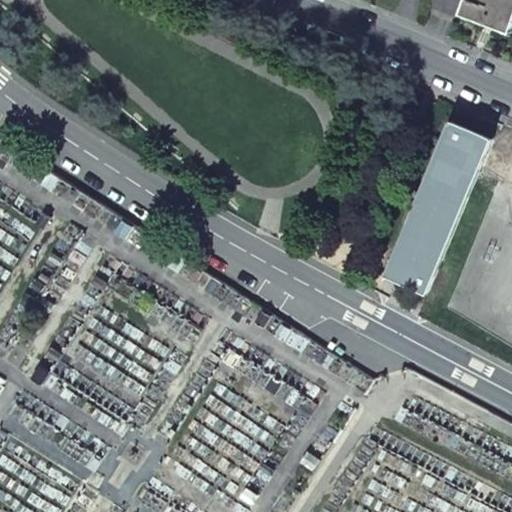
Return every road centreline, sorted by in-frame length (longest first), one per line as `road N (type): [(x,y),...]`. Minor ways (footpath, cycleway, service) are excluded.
road 1 (residential): [(0,91),(161,199),(511,392)]
road 2 (residential): [(277,0),(511,98)]
